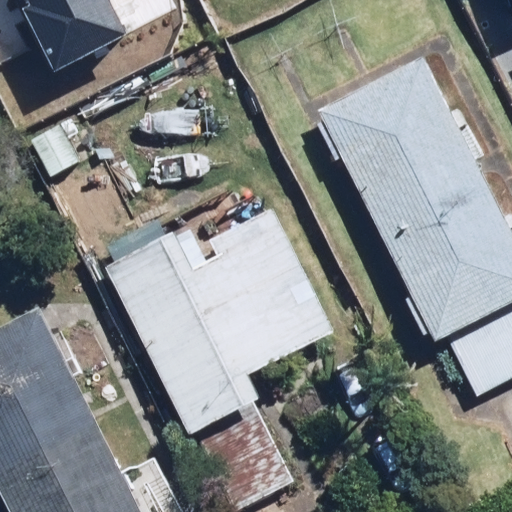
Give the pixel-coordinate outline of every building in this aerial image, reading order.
[(21,43),(55,120),(138,84),(114,29),(158,10),(153,0),(11,0),(29,40),(21,43)] [(511,229),(426,58),(318,112),(433,340),(448,332),(478,392),(511,375),(511,229)] [(85,165),(64,123),(18,146),(39,188),(85,165)] [(176,232),(105,266),(189,439),(197,435),(234,510),(296,480),(246,378),(337,334),(277,210),(206,244),(211,254),(191,263),(176,232)] [(37,304),(0,323),(0,480),(16,511),(181,511),(152,456),(123,471),(37,304)]
